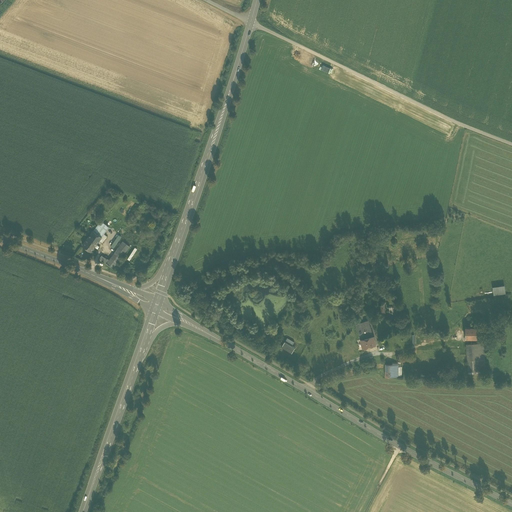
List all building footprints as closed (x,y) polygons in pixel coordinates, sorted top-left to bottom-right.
[(101,221),(93,231),(101,236),(109,227),(101,221)] [(91,251),(101,236),(93,231),(83,245),(91,251)] [(123,241),(109,260),(106,263),(113,268),(129,246),(123,241)] [(134,246),(128,258),(130,259),(136,248),(134,246)] [(494,294),(506,292),(505,284),(493,286),(494,294)] [(392,313),(400,317),(399,307),(389,308),(389,312),(392,312),(392,313)] [(375,343),(372,336),(368,319),(356,323),(361,339),(363,347),(375,343)] [(465,338),(482,338),(482,327),(465,327),(465,338)] [(295,347),(292,346),(285,342),(284,341),(281,347),(292,353),(295,347)] [(466,344),(468,373),(485,372),(483,342),(466,344)] [(385,377),(397,377),(397,374),(398,374),(398,371),(399,371),(399,368),(398,368),(398,364),(392,364),(392,372),(386,372),(385,372),(385,377)]
